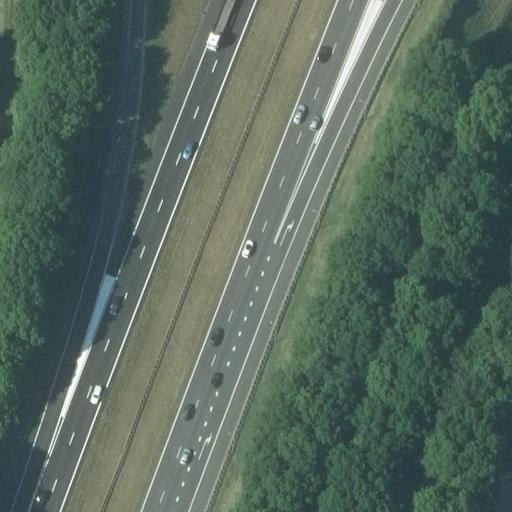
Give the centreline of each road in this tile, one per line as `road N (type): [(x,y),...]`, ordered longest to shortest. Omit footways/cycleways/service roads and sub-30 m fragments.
road 1 (motorway): [(240,0),(44,511)]
road 2 (motorway): [(142,0),(115,213),(38,511)]
road 3 (unclassified): [(395,511),(511,207)]
road 4 (motorway): [(156,511),(259,238)]
road 5 (motorway): [(259,238),(393,0)]
road 6 (motorway): [(259,238),(353,0)]
road 7 (track): [(0,176),(16,60),(13,0)]
